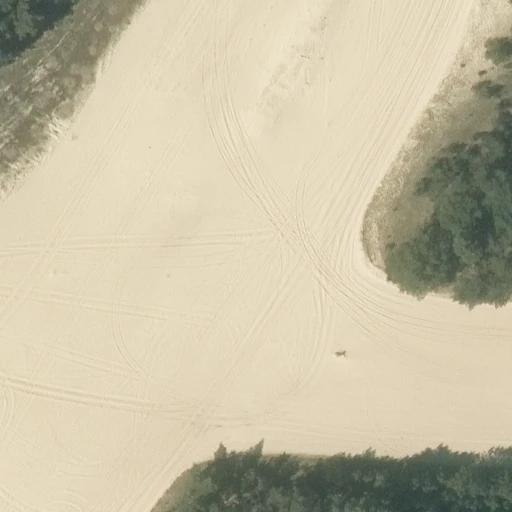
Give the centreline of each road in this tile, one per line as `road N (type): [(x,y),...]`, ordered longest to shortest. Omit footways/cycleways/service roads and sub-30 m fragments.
road 1 (track): [(76,511),(333,174),(410,0)]
road 2 (track): [(511,385),(369,381),(216,328)]
